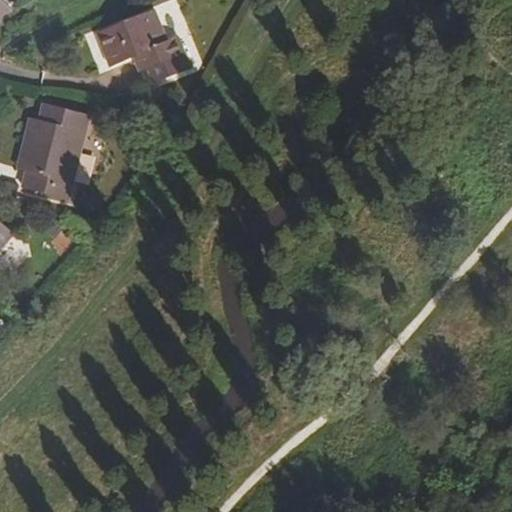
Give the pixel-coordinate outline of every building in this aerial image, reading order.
[(98,36),(111,68),(135,59),(142,56),(149,70),(153,68),(159,83),(192,69),(178,40),(167,44),(154,13),(98,36)] [(141,73),(149,70),(142,56),(135,59),(141,73)] [(153,68),(149,70),(155,85),(159,83),(153,68)] [(24,189),(70,201),(91,118),(46,106),(41,123),(28,172),(24,189)] [(28,172),(41,123),(32,121),(19,170),(28,172)] [(0,250),(14,234),(0,221),(0,250)]
